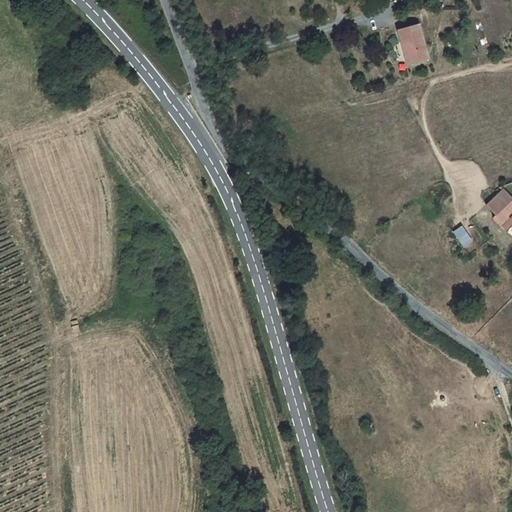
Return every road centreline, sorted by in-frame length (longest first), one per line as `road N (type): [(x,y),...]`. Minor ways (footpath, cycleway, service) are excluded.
road 1 (secondary): [(338,511),(236,217),(213,172),(142,69),(75,0)]
road 2 (unclassified): [(213,114),(292,205),(511,378)]
road 3 (track): [(511,245),(467,202),(418,115),(431,81),(511,67)]
road 4 (residential): [(162,0),(213,114)]
